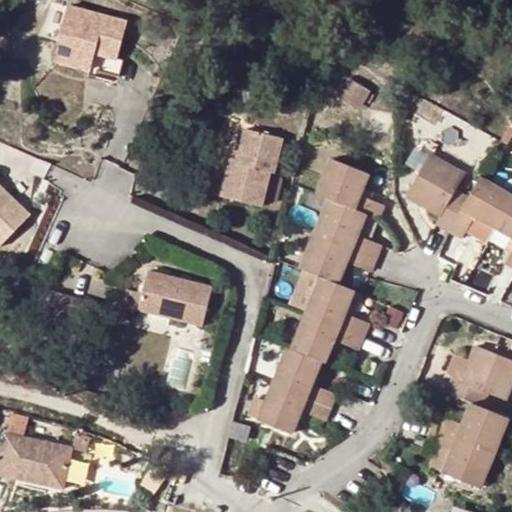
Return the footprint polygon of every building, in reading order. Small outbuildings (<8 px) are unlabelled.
[(126,25),(66,9),(52,63),(89,72),(94,57),(116,63),(126,25)] [(116,63),(94,57),(89,72),(117,79),(120,64),(116,63)] [(237,168),(230,166),(221,203),(260,213),(269,178),(274,179),(283,144),(246,134),(239,158),(237,168)] [(465,173),(431,154),(407,193),(442,213),(436,222),(464,238),(477,216),(511,236),(511,250),(505,262),(511,265),(511,193),(481,176),(470,196),(456,188),(465,173)] [(239,158),(232,157),(230,166),(237,168),(239,158)] [(287,347),(257,418),(294,433),(304,411),(326,419),(336,394),(314,385),(323,362),(328,363),(337,340),(359,349),(369,324),(347,315),(356,291),(340,284),(349,261),(372,271),(383,245),(359,235),(368,213),(381,218),(386,205),(362,196),(370,175),(330,159),(316,192),(329,197),(300,267),(304,269),(321,276),(305,314),(291,348),(287,347)] [(0,185),(0,242),(1,243),(29,211),(0,185)] [(305,314),(321,276),(304,269),(290,308),(305,314)] [(214,287),(149,273),(141,311),(205,326),(214,287)] [(2,294),(0,297),(0,311),(7,314),(14,298),(2,294)] [(141,311),(144,297),(128,294),(126,302),(109,311),(55,298),(48,329),(83,336),(86,320),(113,326),(141,311)] [(408,314),(391,307),(385,321),(403,328),(408,314)] [(440,445),(451,449),(442,470),(482,486),(510,416),(484,406),(489,391),(506,398),(511,383),(511,360),(473,345),(469,358),(460,379),(452,376),(446,391),(470,401),(461,422),(438,413),(427,440),(440,445)] [(452,376),(460,379),(469,358),(454,351),(447,370),(452,376)] [(73,451),(6,436),(0,460),(0,473),(64,488),(73,451)] [(451,449),(440,445),(431,466),(442,470),(451,449)] [(169,470),(152,465),(138,484),(152,494),(169,470)]
